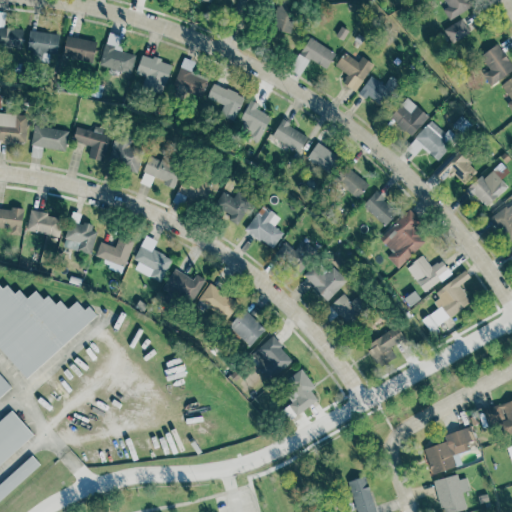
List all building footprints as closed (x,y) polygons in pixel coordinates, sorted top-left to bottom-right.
[(278,0),(269,27),(289,34),(298,7),(278,0)] [(22,29),(3,28),(4,12),(0,11),(0,46),(21,48),(22,29)] [(469,32),(460,18),(442,30),(451,43),(469,32)] [(57,54),(58,33),(30,31),(28,59),(48,61),(48,54),(57,54)] [(123,36),(107,33),(100,66),(131,73),(134,54),(120,51),(123,36)] [(61,56),(91,63),(96,42),(66,35),(61,56)] [(309,59),(325,69),(335,53),(308,37),(288,69),(299,75),(309,59)] [(489,86),(511,69),(511,65),(496,43),(478,57),(487,69),(481,74),(489,86)] [(353,91),(373,65),(361,56),(357,62),(344,52),(334,65),(347,75),(342,83),(353,91)] [(171,63),(141,54),(135,74),(144,77),(141,88),(161,94),(171,63)] [(183,101),(186,92),(200,98),(207,78),(184,70),(185,66),(180,65),(172,87),(176,88),(173,97),(183,101)] [(511,75),(499,85),(510,101),(506,104),(511,111),(511,75)] [(383,85),(371,76),(357,93),(365,99),(367,96),(380,106),(398,82),(390,76),(383,85)] [(243,95),(211,84),(205,101),(221,107),(218,115),(234,121),(243,95)] [(428,117),(407,97),(388,117),(409,137),(428,117)] [(258,103),(248,100),(236,132),(259,141),(269,115),(255,110),(258,103)] [(26,114),(0,113),(0,140),(25,142),(26,114)] [(452,125),(462,133),(470,124),(460,115),(452,125)] [(307,136),(281,120),(271,136),(297,153),(307,136)] [(457,137),(447,129),(444,133),(430,120),(405,148),(413,156),(421,147),(436,160),(457,137)] [(64,151),(68,131),(33,125),(30,145),(64,151)] [(71,141),(90,147),(87,157),(102,162),(110,136),(76,126),(71,141)] [(106,162),(137,171),(143,151),(127,146),(129,141),(114,136),(106,162)] [(328,174),(339,158),(317,142),(306,158),(328,174)] [(431,171),(441,181),(450,172),(462,184),(478,169),(456,147),(431,171)] [(142,172),(164,179),(162,185),(174,188),(180,168),(147,157),(142,172)] [(368,183),(343,166),(332,181),(357,199),(368,183)] [(467,188),(484,207),(507,186),(492,170),(483,177),(481,175),(467,188)] [(202,205),(212,187),(187,173),(177,191),(202,205)] [(213,208),(239,221),(250,200),(236,193),(233,197),(221,191),(213,208)] [(397,212),(374,191),(361,205),(384,226),(397,212)] [(511,201),(489,218),(507,243),(511,239),(511,201)] [(282,232),(273,226),(280,217),(261,205),(244,230),(272,249),(282,232)] [(0,207),(0,227),(8,228),(8,234),(20,235),(22,209),(0,207)] [(378,239),(391,251),(386,257),(398,269),(424,241),(412,229),(420,221),(407,208),(378,239)] [(62,218),(30,210),(25,229),(58,237),(62,218)] [(97,228),(69,220),(62,246),(90,254),(97,228)] [(114,247),(99,242),(94,255),(104,259),(102,265),(121,272),(133,239),(119,234),(114,247)] [(152,269),(149,276),(159,281),(170,258),(152,249),(156,241),(144,235),(133,260),(152,269)] [(300,273),(316,251),(301,239),(294,249),(284,241),(275,254),(300,273)] [(440,259),(430,267),(421,255),(405,267),(424,292),(450,272),(440,259)] [(332,266),(323,275),(313,265),(302,276),(326,300),(346,281),(332,266)] [(429,297),(437,308),(421,319),(429,331),(470,302),(458,285),(469,277),(465,272),(429,297)] [(238,304),(209,283),(197,300),(226,320),(238,304)] [(76,301),(84,309),(89,305),(97,314),(89,321),(56,352),(26,378),(18,369),(0,348),(0,285),(2,288),(6,284),(14,293),(19,289),(27,298),(35,290),(43,299),(48,295),(55,303),(60,300),(68,309),(76,301)] [(350,301),(342,293),(321,312),(329,321),(338,314),(348,325),(370,306),(359,293),(350,301)] [(264,329),(243,310),(228,326),(249,346),(264,329)] [(404,338),(396,325),(365,346),(379,368),(395,357),(390,348),(404,338)] [(270,380),(291,360),(280,348),(283,346),(272,334),(248,357),(270,380)] [(289,420),(316,399),(310,391),(314,387),(300,369),(279,384),(292,402),(281,410),(289,420)] [(0,397),(0,374),(11,387),(0,397)] [(511,399),(482,409),(487,425),(498,421),(503,436),(511,433),(511,399)] [(0,419),(11,410),(33,434),(0,463),(0,419)] [(430,474),(455,467),(452,455),(466,450),(464,442),(474,440),(470,427),(443,434),(445,442),(423,448),(430,474)] [(0,500),(0,483),(32,455),(40,464),(0,500)] [(466,477),(458,479),(457,474),(433,480),(440,511),(453,511),(466,509),(462,492),(469,490),(466,477)] [(348,481),(355,511),(374,511),(366,476),(348,481)]
